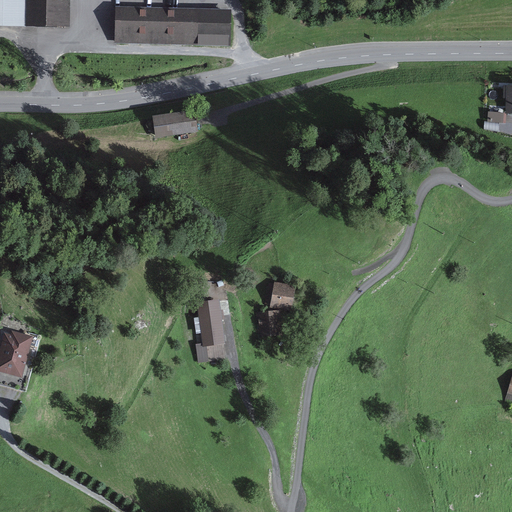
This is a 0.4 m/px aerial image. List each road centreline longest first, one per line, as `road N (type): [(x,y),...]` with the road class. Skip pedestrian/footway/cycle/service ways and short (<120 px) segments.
road 1 (tertiary): [(0,106),(129,99),(347,56),(511,52)]
road 2 (unclassified): [(292,511),(316,359),(351,299),(401,253),(424,189),(443,178),(488,200),(511,198)]
road 3 (track): [(2,394),(2,424),(18,448),(125,511)]
road 4 (track): [(44,104),(47,54),(84,37),(110,0)]
